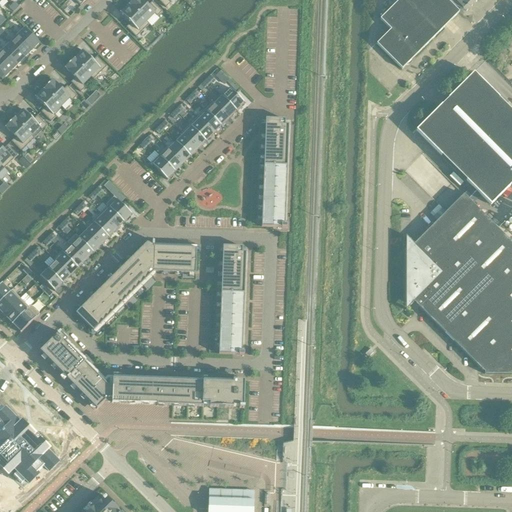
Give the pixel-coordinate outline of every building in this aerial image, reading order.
[(152,2),(147,6),(141,0),(133,0),(129,5),(149,25),(147,22),(154,14),(157,17),(162,12),(152,2)] [(168,0),(157,0),(166,8),(171,3),(168,1),(168,0)] [(390,30),(376,44),(402,70),(459,13),(446,0),(399,0),(380,20),(390,30)] [(456,0),(457,1),(456,2),(463,9),(465,7),(471,0),(456,0)] [(136,38),(149,25),(129,5),(129,6),(121,14),(121,13),(120,14),(130,24),(126,28),(136,38)] [(25,29),(17,36),(32,51),(39,44),(25,29)] [(17,36),(10,44),(24,58),(32,51),(17,36)] [(10,44),(2,51),(17,66),(24,58),(10,44)] [(2,51),(0,53),(0,64),(9,73),(17,66),(2,51)] [(107,67),(97,57),(93,61),(83,51),(82,51),(83,52),(74,60),(74,59),(74,60),(94,80),(107,67)] [(94,80),(74,60),(65,68),(75,79),(71,83),(81,93),(86,88),(83,85),(91,78),(93,80),(94,80)] [(0,64),(0,78),(2,81),(9,73),(0,64)] [(511,112),(473,74),(430,117),(416,131),(490,206),(511,183),(511,112)] [(210,76),(206,81),(209,84),(214,79),(210,76)] [(77,97),(67,87),(63,91),(53,80),(44,89),(61,107),(69,99),(72,101),(77,97)] [(229,80),(227,82),(235,91),(238,89),(229,80)] [(206,81),(201,85),(204,89),(209,84),(206,81)] [(229,89),(222,97),(236,111),(244,104),(244,105),(245,104),(229,88),(229,89)] [(61,107),(44,89),(44,90),(36,98),(35,98),(45,108),(41,112),(51,122),(56,117),(53,115),(61,107)] [(195,91),(190,96),(194,99),(198,95),(195,91)] [(190,96),(186,101),(189,104),(194,99),(190,96)] [(214,104),(229,119),(236,112),(237,112),(236,111),(222,97),(214,104)] [(89,98),(86,101),(91,107),(94,103),(89,98)] [(213,102),(205,110),(221,127),(221,126),(229,119),(214,104),(213,102)] [(180,107),(175,111),(178,115),(183,110),(180,107)] [(47,126),(37,116),(33,120),(23,110),(22,111),(23,111),(15,119),(14,119),(34,139),(32,136),(40,129),(42,131),(47,126)] [(205,110),(197,118),(213,134),(221,127),(222,127),(221,126),(221,127),(205,110)] [(175,111),(170,116),(174,119),(178,115),(175,111)] [(197,118),(189,125),(205,142),(206,142),(213,134),(197,118)] [(21,152),(34,139),(14,119),(5,128),(15,138),(11,142),(21,152)] [(265,119),(261,227),(281,228),(286,229),(287,225),(286,225),(286,223),(285,223),(288,136),(288,127),(288,125),(285,125),(285,120),(265,119)] [(164,122),(160,126),(163,130),(168,125),(164,122)] [(189,125),(181,133),(183,135),(198,149),(205,142),(206,143),(206,142),(205,142),(189,125)] [(160,126),(155,131),(159,134),(163,130),(160,126)] [(183,135),(176,142),(190,157),(198,149),(183,135)] [(149,137),(144,142),(148,145),(153,140),(149,137)] [(144,142),(140,146),(143,150),(148,145),(144,142)] [(168,150),(183,165),(190,157),(190,158),(191,157),(190,157),(176,142),(168,150)] [(17,156),(7,146),(3,150),(0,146),(0,164),(4,168),(17,156)] [(166,148),(159,156),(175,172),(183,165),(168,150),(166,148)] [(159,156),(151,164),(167,181),(168,180),(167,180),(174,173),(175,173),(176,172),(175,172),(159,156)] [(23,158),(18,162),(22,166),(26,161),(24,159),(23,158)] [(109,182),(104,187),(114,197),(117,200),(121,204),(126,199),(109,182)] [(98,188),(94,192),(97,196),(102,191),(98,188)] [(94,192),(89,197),(92,201),(97,196),(94,192)] [(405,236),(405,308),(405,311),(407,309),(414,303),(484,373),(484,375),(511,374),(511,243),(463,195),(414,245),(407,238),(405,236)] [(114,197),(105,205),(107,207),(107,206),(124,223),(131,215),(132,216),(132,215),(121,204),(117,200),(114,197)] [(83,203),(78,208),(82,211),(86,207),(83,203)] [(107,207),(100,214),(116,231),(123,223),(124,224),(125,223),(124,223),(107,206),(107,207)] [(78,208),(74,212),(77,216),(82,211),(78,208)] [(100,214),(92,222),(93,224),(94,223),(108,238),(109,238),(116,231),(100,214)] [(68,218),(63,223),(66,226),(71,222),(68,218)] [(63,223),(58,228),(62,231),(66,226),(63,223)] [(93,224),(86,231),(101,246),(108,238),(109,239),(109,238),(108,238),(94,223),(93,224)] [(79,238),(78,239),(93,253),(101,246),(86,231),(79,238)] [(52,234),(48,238),(51,242),(56,237),(52,234)] [(75,235),(67,243),(70,247),(71,246),(85,261),(93,254),(94,253),(93,253),(78,239),(79,238),(75,235)] [(48,238),(43,243),(46,246),(51,242),(48,238)] [(146,244),(76,314),(91,329),(95,334),(156,274),(156,273),(195,274),(196,253),(196,249),(154,247),(154,245),(154,242),(152,242),(152,244),(146,244)] [(63,253),(63,254),(78,269),(78,268),(85,261),(71,246),(70,247),(63,253)] [(222,247),(218,355),(238,355),(238,356),(243,356),(243,351),(241,351),(245,253),(241,253),(241,248),(222,247)] [(37,249),(32,253),(36,257),(40,252),(37,249)] [(62,252),(53,260),(55,262),(55,261),(70,276),(77,269),(78,269),(78,268),(78,269),(63,254),(63,253),(62,252)] [(32,253),(28,258),(31,261),(36,257),(32,253)] [(55,262),(48,269),(62,284),(63,283),(70,276),(55,261),(55,262)] [(26,267),(23,271),(27,276),(31,272),(26,267)] [(40,277),(39,277),(55,293),(55,292),(62,284),(48,270),(40,277)] [(31,272),(27,276),(32,280),(35,277),(31,272)] [(2,283),(0,284),(0,302),(10,292),(2,284),(3,284),(2,283)] [(43,285),(40,288),(44,293),(48,289),(43,285)] [(48,289),(44,293),(49,297),(52,294),(48,289)] [(0,312),(4,316),(20,299),(12,290),(10,292),(0,302),(0,312)] [(20,299),(4,316),(12,324),(29,308),(29,307),(20,299)] [(12,324),(11,324),(12,325),(20,333),(20,334),(37,318),(39,315),(30,306),(29,307),(29,308),(12,324)] [(59,333),(40,352),(97,410),(104,403),(112,403),(157,405),(157,406),(203,408),(203,407),(209,407),(209,408),(233,409),(233,407),(239,408),(239,409),(244,409),(244,407),(243,407),(244,382),(242,381),(235,381),(108,376),(105,379),(67,341),(68,341),(67,340),(62,335),(59,333)] [(370,349),(365,354),(368,358),(373,353),(370,349)] [(0,466),(23,489),(54,458),(0,403),(0,466)] [(122,511),(121,511),(120,511),(118,511),(117,511),(119,510),(109,500),(108,501),(105,497),(102,500),(95,507),(94,506),(93,507),(88,511),(122,511)]
